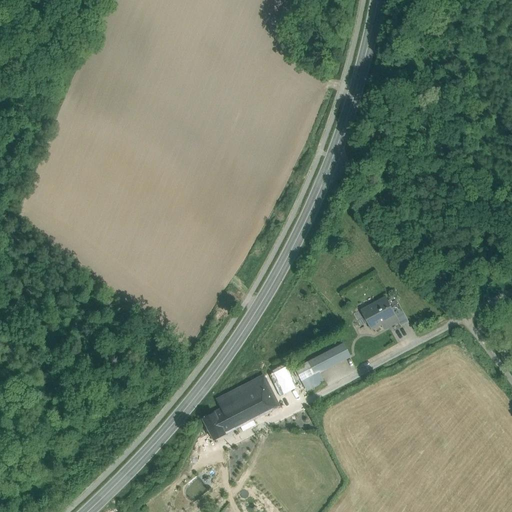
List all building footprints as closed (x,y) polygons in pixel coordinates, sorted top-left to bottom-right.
[(386,298),(370,307),(372,309),(364,313),(363,310),(363,311),(362,310),(366,318),(373,330),(373,329),(396,317),(397,317),(395,313),(388,301),(386,297),(385,297),(386,298)] [(402,309),(395,297),(388,301),(395,313),(402,309)] [(362,310),(354,314),(358,322),(366,318),(362,310)] [(343,344),(323,355),(329,366),(349,356),(343,344)] [(323,355),(295,369),(301,381),(329,366),(323,355)] [(288,364),(271,371),(280,394),(297,388),(288,364)] [(263,377),(217,400),(221,409),(232,430),(278,406),(263,377)] [(221,409),(202,419),(213,440),(232,430),(221,409)]
